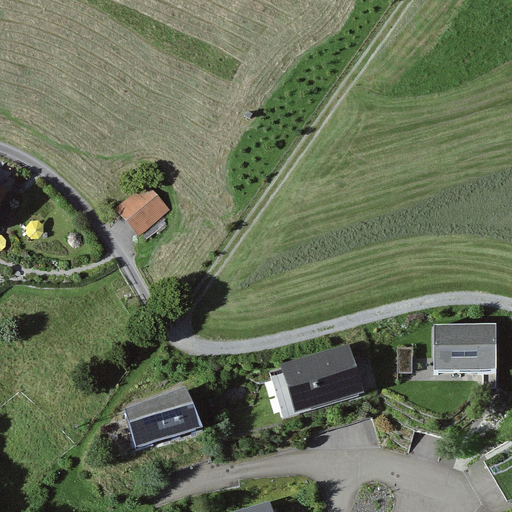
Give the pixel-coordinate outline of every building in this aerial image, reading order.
[(0,235),(23,198),(0,184),(0,235)] [(147,191),(117,216),(141,243),(170,218),(147,191)] [(491,334),(433,334),(433,378),(491,377),(491,334)] [(403,338),(403,363),(417,363),(417,338),(403,338)] [(346,350),(277,370),(291,416),(360,396),(346,350)] [(182,394),(118,417),(132,455),(196,433),(182,394)]
